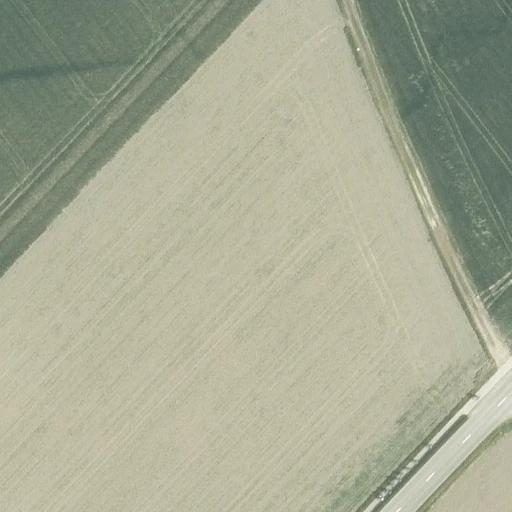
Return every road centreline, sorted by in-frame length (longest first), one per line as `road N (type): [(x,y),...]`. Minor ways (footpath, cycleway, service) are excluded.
road 1 (track): [(511,368),(485,334),(401,159),(340,0)]
road 2 (tertiary): [(511,391),(397,511)]
